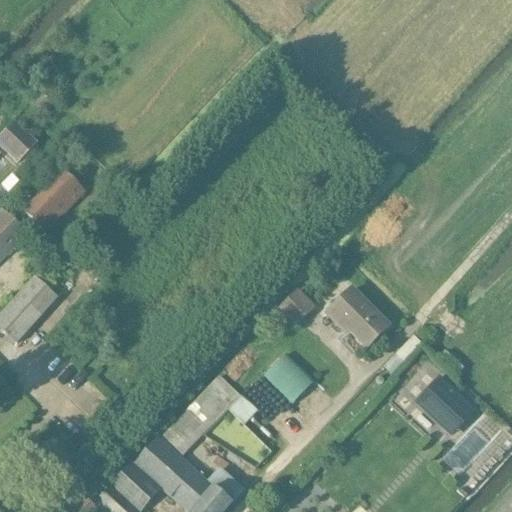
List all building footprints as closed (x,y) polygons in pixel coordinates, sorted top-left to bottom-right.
[(28,105),(42,118),(53,105),(38,93),(28,105)] [(35,145),(13,124),(0,137),(0,152),(15,167),(35,145)] [(0,262),(25,237),(36,227),(44,235),(83,194),(55,168),(17,209),(25,217),(15,227),(0,211),(0,262)] [(0,332),(15,345),(56,300),(32,279),(0,315),(0,332)] [(366,349),(388,328),(351,291),(327,315),(349,337),(352,334),(366,349)] [(298,328),(315,311),(297,293),(280,310),(298,328)] [(98,500),(96,502),(101,507),(106,511),(142,511),(162,491),(184,511),(228,511),(234,507),(207,484),(179,460),(227,411),(240,398),(219,378),(216,381),(160,442),(157,439),(134,467),(132,465),(98,500)] [(415,405),(451,439),(476,412),(439,378),(415,405)] [(511,511),(511,490),(493,511),(511,511)] [(77,507),(72,511),(95,511),(82,501),(77,507)]
